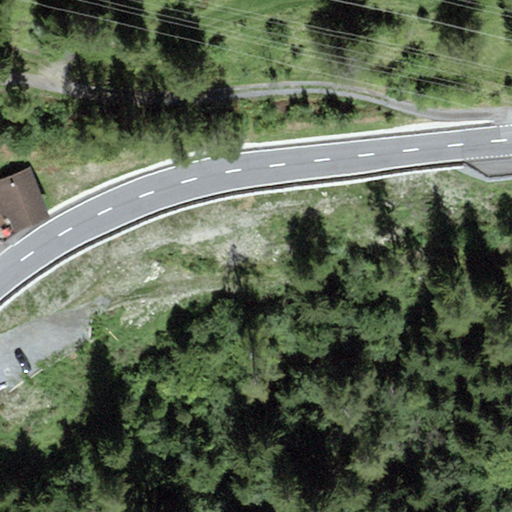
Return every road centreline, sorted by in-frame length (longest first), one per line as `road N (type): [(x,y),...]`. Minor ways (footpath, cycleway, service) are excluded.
road 1 (secondary): [(0,263),(97,206),(203,169),(511,138)]
road 2 (track): [(511,118),(435,113),(315,86),(149,96),(0,77)]
